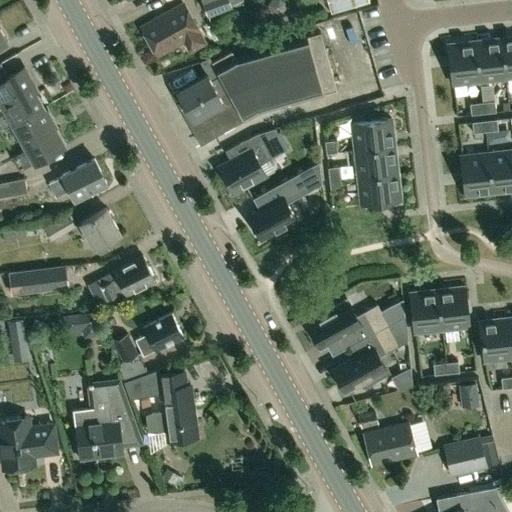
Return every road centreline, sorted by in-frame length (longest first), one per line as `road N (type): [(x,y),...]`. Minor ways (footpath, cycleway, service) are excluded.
road 1 (secondary): [(350,495),(263,355),(69,0)]
road 2 (residential): [(511,10),(404,23),(437,242),(457,260),(511,271)]
